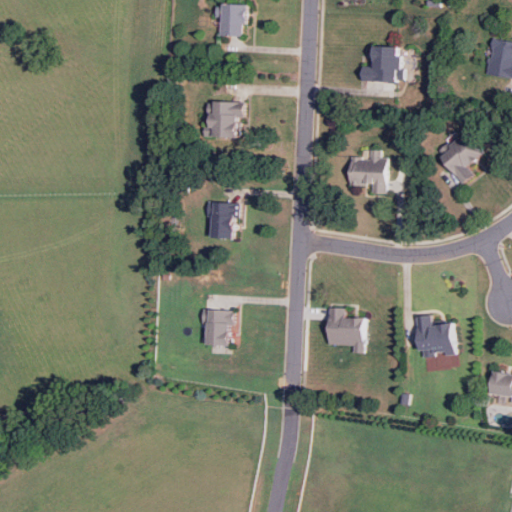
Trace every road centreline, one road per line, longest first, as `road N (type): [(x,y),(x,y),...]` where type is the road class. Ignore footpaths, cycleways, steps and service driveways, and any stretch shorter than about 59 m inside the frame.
road 1 (residential): [(276,511),(293,406),(313,0)]
road 2 (residential): [(511,219),(484,242),(436,253),(301,241)]
